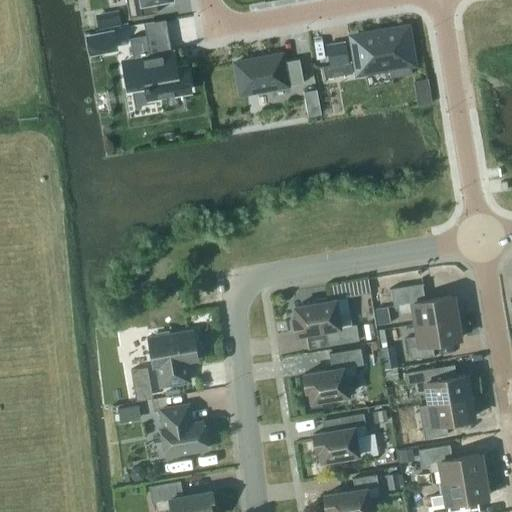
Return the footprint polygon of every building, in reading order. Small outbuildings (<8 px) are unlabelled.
[(125,0),(129,17),(157,12),(155,0),(157,0),(125,0)] [(511,4),(496,7),(502,43),(511,41),(511,4)] [(118,13),(96,17),(98,28),(120,24),(118,13)] [(406,27),(352,37),(359,72),(389,66),(391,75),(410,72),(409,63),(413,62),(406,27)] [(112,32),(87,35),(90,52),(114,48),(112,32)] [(133,59),(124,61),(128,87),(131,87),(145,84),(146,88),(147,88),(149,97),(153,96),(188,90),(184,67),(174,69),(174,64),(175,64),(175,62),(173,63),(173,59),(174,58),(174,57),(172,57),(172,52),(150,56),(146,35),(129,37),(133,59)] [(282,53),(235,62),(240,94),(303,82),(299,58),(283,61),(282,53)] [(329,65),(323,66),(325,78),(352,73),(350,61),(329,65)] [(426,81),(411,83),(412,89),(427,87),(426,81)] [(316,89),(304,91),(308,115),(320,113),(316,89)] [(367,280),(328,286),(330,299),(369,293),(367,280)] [(414,312),(416,323),(455,317),(451,295),(425,300),(422,284),(423,284),(423,283),(389,289),(389,290),(390,290),(393,307),(397,306),(398,314),(414,312)] [(328,301),(328,297),(315,300),(315,303),(294,307),(296,318),(292,318),(295,335),(324,330),(327,346),(358,340),(356,324),(351,325),(350,315),(338,317),(335,300),(328,301)] [(455,317),(416,323),(418,335),(406,337),(410,359),(434,355),(432,343),(459,339),(458,336),(462,336),(459,321),(456,322),(455,317)] [(156,333),(156,336),(148,338),(152,365),(157,364),(161,385),(188,380),(185,360),(197,358),(196,354),(200,353),(198,341),(194,342),(192,330),(168,334),(168,331),(156,333)] [(302,374),(305,391),(308,390),(311,401),(331,397),(332,401),(344,398),(343,395),(348,394),(345,376),(356,374),(355,365),(363,364),(360,347),(328,353),(331,369),(302,374)] [(383,369),(397,367),(396,359),(382,361),(383,369)] [(428,391),(430,402),(469,396),(468,392),(471,391),(469,378),(466,378),(465,374),(438,379),(436,367),(405,372),(407,385),(415,383),(416,393),(428,391)] [(116,399),(129,397),(127,380),(114,382),(116,399)] [(469,396),(430,402),(434,424),(422,426),(424,438),(448,434),(446,422),(472,418),(469,396)] [(120,422),(140,419),(137,405),(117,408),(120,422)] [(161,428),(165,455),(207,448),(202,420),(188,423),(187,419),(190,418),(187,405),(160,410),(163,427),(161,428)] [(374,422),(386,421),(384,410),(372,411),(374,422)] [(341,428),(313,433),(315,450),(319,449),(321,460),(341,456),(342,460),(354,458),(353,454),(358,454),(355,436),(367,434),(363,412),(339,416),(341,428)] [(393,430),(385,431),(387,442),(395,440),(393,430)] [(399,447),(412,445),(410,433),(397,435),(399,447)] [(442,469),(444,481),(482,474),(481,470),(485,469),(483,456),(479,456),(478,453),(452,457),(449,444),(418,449),(420,464),(428,463),(430,471),(442,469)] [(401,462),(414,460),(411,448),(398,451),(401,462)] [(142,479),(145,472),(140,465),(132,467),(129,475),(134,481),(142,479)] [(204,473),(182,476),(184,491),(205,488),(204,473)] [(354,489),(323,495),(326,511),(329,510),(329,511),(370,511),(368,497),(380,495),(376,473),(352,477),(354,489)] [(388,489),(400,487),(397,473),(385,475),(388,489)] [(482,474),(444,481),(446,493),(430,496),(431,505),(428,506),(428,511),(461,511),(459,501),(486,496),(482,474)] [(211,511),(211,508),(214,507),(211,491),(182,496),(180,480),(148,485),(151,502),(155,502),(156,510),(170,508),(170,511),(211,511)]
